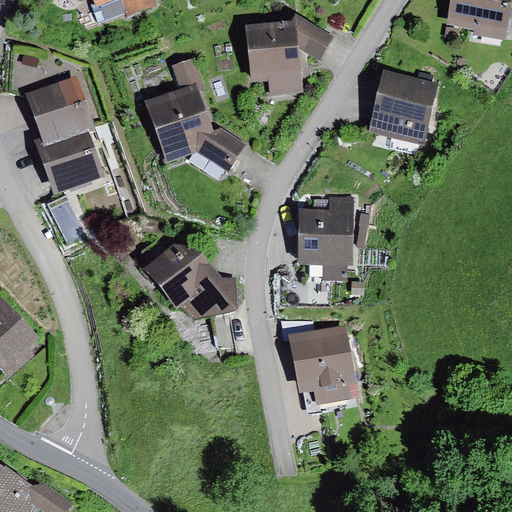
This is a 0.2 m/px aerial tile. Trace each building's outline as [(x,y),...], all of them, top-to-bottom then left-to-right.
[(153,0),(92,0),(102,26),(156,8),(153,0)] [(511,0),(453,0),(450,35),(511,41),(511,0)] [(294,32),(247,40),(254,87),(271,86),(274,107),(303,103),(301,54),(319,68),(334,42),(301,20),(294,32)] [(183,99),(152,112),(168,174),(194,166),(230,185),(252,153),(219,132),(204,96),(198,62),(176,71),(183,99)] [(80,80),(23,101),(60,201),(104,185),(88,143),(101,138),(80,80)] [(441,95),(389,83),(374,142),(426,154),(441,95)] [(329,214),(300,215),(302,268),(357,266),(354,200),(329,201),(329,214)] [(195,249),(174,254),(149,277),(187,327),(242,316),(235,283),(219,284),(195,249)] [(2,304),(0,306),(0,371),(14,385),(36,363),(27,354),(40,341),(2,304)] [(343,332),(288,342),(298,402),(316,399),(318,412),(355,406),(343,332)] [(33,487),(0,465),(0,507),(7,511),(28,511),(35,503),(47,511),(66,511),(72,504),(45,486),(33,487)]
